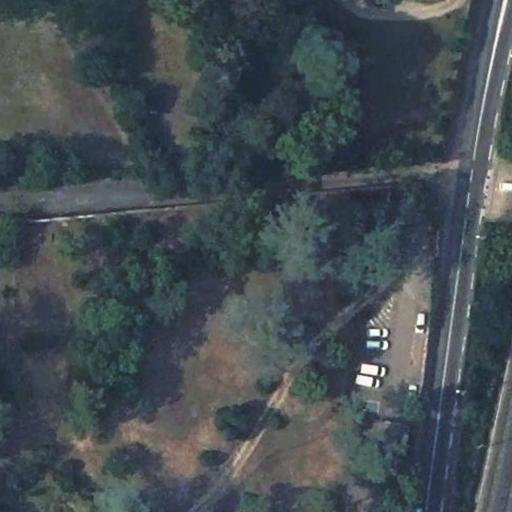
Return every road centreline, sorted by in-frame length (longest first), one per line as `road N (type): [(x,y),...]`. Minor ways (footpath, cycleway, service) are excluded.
road 1 (residential): [(0,203),(473,179)]
road 2 (secondary): [(430,511),(473,179)]
road 3 (secondary): [(473,179),(504,0)]
